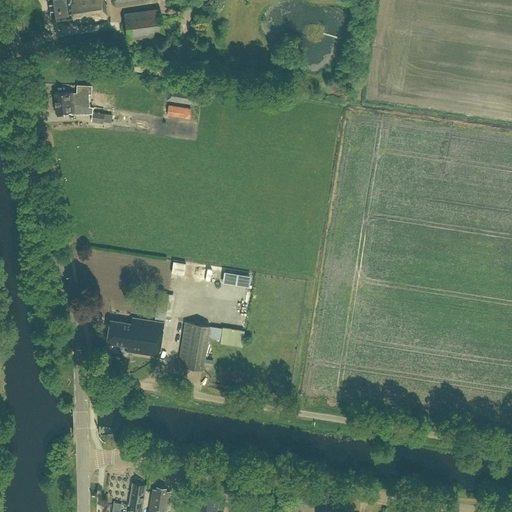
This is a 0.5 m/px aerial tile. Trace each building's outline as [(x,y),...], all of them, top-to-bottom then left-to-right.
[(76,24),(107,20),(104,0),(48,0),(52,20),(74,17),(76,24)] [(164,17),(128,22),(131,39),(166,33),(164,17)] [(166,100),(198,105),(200,91),(168,86),(166,100)] [(82,102),(82,105),(88,106),(88,102),(93,101),(93,93),(89,94),(88,92),(81,92),(81,93),(77,93),(77,92),(70,93),(70,91),(54,92),(55,104),(65,103),(66,101),(71,100),(71,103),(75,103),(82,102)] [(127,99),(118,97),(117,109),(125,110),(127,99)] [(56,113),(71,112),(71,114),(83,113),(83,114),(92,113),(91,121),(103,123),(103,121),(111,123),(112,115),(92,112),(93,107),(93,106),(88,106),(82,105),(82,102),(75,103),(71,103),(71,100),(66,101),(65,103),(55,104),(56,113)] [(183,105),(152,100),(150,111),(182,116),(183,105)] [(138,115),(119,112),(117,121),(137,124),(138,115)] [(173,261),(171,273),(184,275),(186,263),(173,261)] [(169,307),(159,306),(158,314),(174,317),(178,292),(172,291),(169,307)] [(110,319),(106,342),(128,345),(129,351),(158,356),(163,322),(132,317),(131,323),(110,319)] [(185,321),(178,365),(203,369),(210,325),(185,321)] [(220,343),(242,347),(244,331),(222,327),(220,343)] [(142,505),(146,484),(133,482),(129,504),(132,504),(130,511),(141,511),(142,505)] [(152,488),(148,511),(149,511),(166,511),(167,509),(169,509),(170,500),(169,500),(170,491),(166,490),(167,487),(156,486),(156,488),(152,488)] [(205,511),(208,494),(197,493),(193,511),(205,511)] [(218,511),(217,511),(219,496),(208,494),(205,511),(218,511)] [(112,502),(110,511),(119,511),(121,503),(112,502)]
